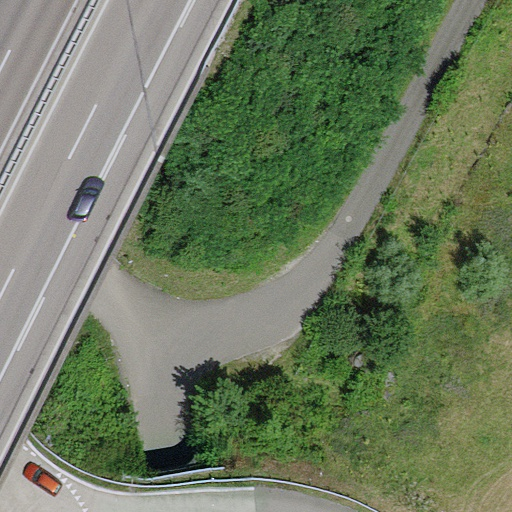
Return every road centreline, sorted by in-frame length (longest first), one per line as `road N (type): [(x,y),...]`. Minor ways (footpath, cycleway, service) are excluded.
road 1 (unclassified): [(473,0),(313,283),(254,320),(150,355)]
road 2 (track): [(150,355),(124,304),(77,252),(47,174),(15,0)]
road 3 (motorway): [(0,299),(149,0)]
